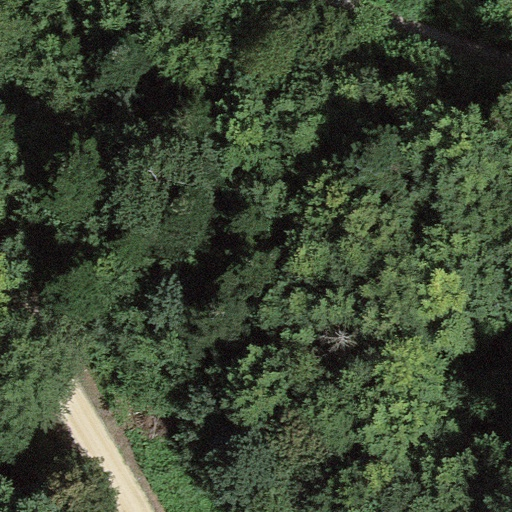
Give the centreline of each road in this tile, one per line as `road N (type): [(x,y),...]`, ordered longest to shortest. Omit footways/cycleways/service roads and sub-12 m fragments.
road 1 (track): [(0,285),(134,511)]
road 2 (track): [(293,0),(511,72)]
